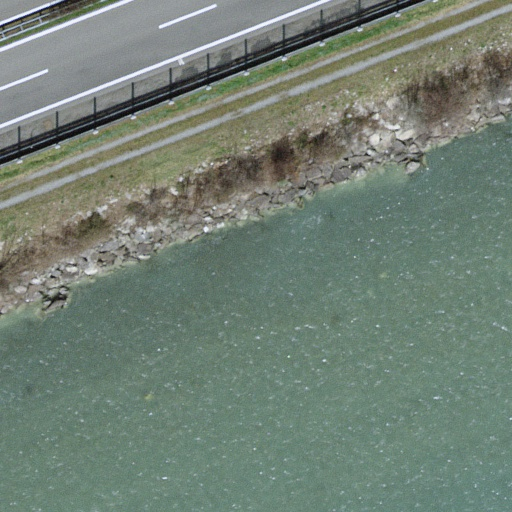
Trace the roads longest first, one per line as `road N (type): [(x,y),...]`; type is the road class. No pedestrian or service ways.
road 1 (track): [(0,195),(500,0)]
road 2 (motorway): [(0,90),(232,0)]
